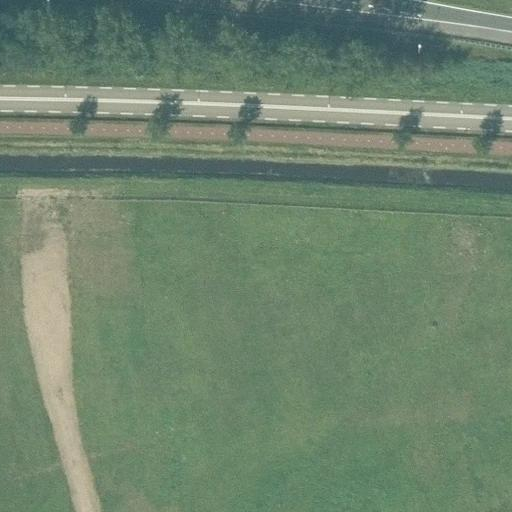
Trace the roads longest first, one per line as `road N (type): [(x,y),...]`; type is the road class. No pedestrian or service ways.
road 1 (secondary): [(511,113),(284,103),(93,129)]
road 2 (secondary): [(206,144),(293,131),(511,137)]
road 3 (secondary): [(56,245),(91,231),(133,177),(206,144)]
road 4 (tertiary): [(48,355),(85,511)]
road 5 (motorway): [(372,0),(511,23)]
